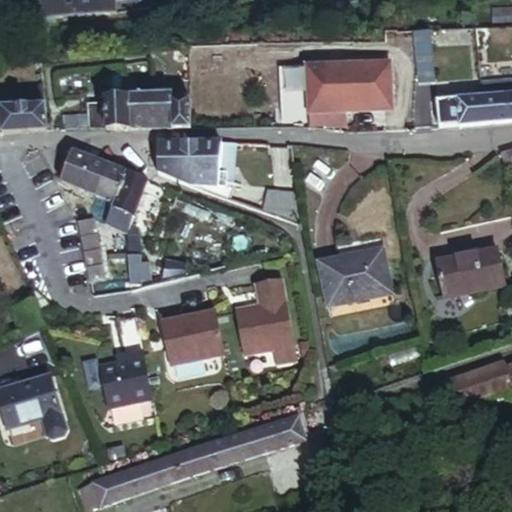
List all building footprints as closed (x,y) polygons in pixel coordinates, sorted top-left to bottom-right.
[(3,0),(4,19),(12,19),(10,0),(3,0)] [(116,10),(115,0),(34,0),(35,19),(116,10)] [(174,4),(173,0),(115,0),(116,10),(124,9),(174,4)] [(413,31),(418,80),(435,79),(431,30),(413,31)] [(219,49),(191,49),(192,77),(220,76),(219,49)] [(391,108),(390,67),(310,69),(311,116),(346,115),(346,109),(391,108)] [(511,122),(511,83),(481,87),(482,97),(485,125),(511,122)] [(485,125),(482,97),(437,102),(440,129),(485,125)] [(90,107),(90,130),(232,130),(232,108),(174,108),(174,100),(131,101),(131,105),(109,105),(109,107),(90,107)] [(51,132),(47,105),(1,109),(4,135),(51,132)] [(156,173),(230,201),(236,145),(191,145),(158,146),(156,173)] [(287,147),(291,167),(317,168),(318,149),(301,147),(287,147)] [(511,149),(500,154),(506,173),(511,171),(511,149)] [(79,190),(91,160),(82,157),(72,153),(60,183),(79,190)] [(98,198),(110,168),(91,160),(79,190),(98,198)] [(115,205),(127,175),(110,168),(98,198),(115,205)] [(135,178),(127,175),(115,205),(107,225),(126,233),(147,183),(135,178)] [(269,216),(302,227),(296,194),(271,190),(269,216)] [(85,238),(100,235),(96,219),(82,223),(85,238)] [(104,250),(100,235),(85,238),(89,253),(104,250)] [(135,257),(145,255),(141,241),(129,244),(132,258),(135,257)] [(381,246),(318,257),(326,298),(389,287),(381,246)] [(107,263),(104,250),(89,253),(92,267),(107,263)] [(145,255),(135,257),(138,272),(149,270),(145,255)] [(111,279),(107,263),(92,267),(96,283),(111,279)] [(500,266),(440,275),(445,311),(506,301),(500,266)] [(299,363),(287,283),(260,287),(263,308),(240,311),(247,357),(277,353),(279,366),(299,363)] [(25,339),(45,330),(32,301),(12,311),(25,339)] [(222,312),(165,321),(172,366),(229,357),(222,312)] [(140,316),(123,320),(128,348),(145,345),(140,316)] [(155,398),(146,349),(129,352),(130,359),(119,361),(102,364),(100,356),(86,358),(92,390),(106,387),(109,407),(155,398)] [(129,352),(118,354),(119,361),(130,359),(129,352)] [(502,363),(444,383),(453,409),(511,389),(511,365),(504,368),(502,363)] [(0,393),(0,411),(7,433),(62,416),(50,377),(0,393)] [(296,419),(80,492),(87,511),(93,511),(304,441),(296,419)] [(511,421),(481,431),(490,460),(511,453),(511,421)]
